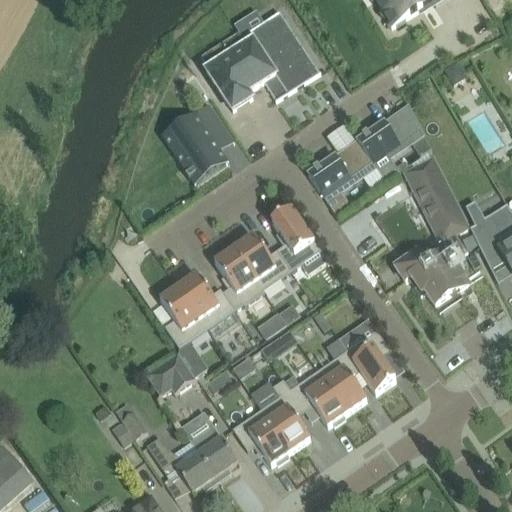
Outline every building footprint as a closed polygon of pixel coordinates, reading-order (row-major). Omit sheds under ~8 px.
[(372,0),(374,4),(392,31),(419,15),(423,12),(416,0),(372,0)] [(219,51),(203,61),(210,72),(206,74),(229,109),(265,87),(276,104),(276,105),(276,106),(321,77),(320,76),(320,77),(281,16),(242,41),(243,42),(250,37),(254,44),(226,62),(219,51)] [(454,89),(466,83),(457,67),(445,73),(454,89)] [(227,166),(218,152),(231,143),(234,146),(208,109),(208,110),(209,111),(188,125),(191,130),(178,139),(189,155),(177,163),(195,190),(196,189),(195,188),(227,166)] [(358,144),(375,170),(386,186),(400,176),(389,160),(423,137),(409,109),(358,144)] [(375,170),(358,144),(309,178),(336,219),(351,210),(340,193),(375,170)] [(456,237),(468,231),(433,161),(404,176),(440,246),(444,255),(426,268),(420,260),(418,256),(401,268),(396,271),(406,285),(409,283),(421,300),(426,297),(440,317),(441,316),(437,311),(458,296),(462,302),(473,295),(452,264),(468,255),(456,237)] [(475,206),(466,211),(476,230),(471,232),(490,271),(491,270),(489,267),(502,259),(511,274),(511,216),(507,208),(485,222),(475,206)] [(292,213),(272,227),(287,248),(277,255),(292,276),(322,255),(292,213)] [(254,239),(234,253),(265,297),(266,297),(264,295),(292,276),(277,255),(269,261),(254,239)] [(219,263),(216,265),(231,287),(221,294),(235,315),(245,308),(246,310),(264,297),(263,296),(257,286),(234,253),(229,256),(228,254),(218,261),(219,263)] [(235,315),(221,294),(212,300),(197,278),(179,291),(208,334),(235,315)] [(208,334),(179,291),(160,304),(175,325),(165,332),(180,353),(208,334)] [(292,308),(257,330),(265,343),(300,320),(292,308)] [(322,318),(316,323),(326,337),(333,333),(322,318)] [(356,350),(346,356),(360,378),(361,377),(376,398),(396,385),(382,363),(392,356),(377,335),(356,350)] [(346,356),(318,376),(347,419),(367,405),(352,383),(360,378),(346,356)] [(175,399),(197,384),(195,382),(186,368),(179,358),(146,379),(161,401),(172,394),(175,399)] [(199,359),(186,368),(195,382),(209,372),(199,359)] [(246,365),(234,373),(241,383),(253,375),(246,365)] [(318,376),(289,395),(304,416),(314,410),(328,431),(333,428),(335,430),(346,422),(345,420),(347,419),(318,376)] [(218,382),(209,388),(215,396),(224,390),(218,382)] [(304,416),(289,395),(282,385),(272,393),(279,403),(261,415),(290,457),(311,444),(296,422),(304,416)] [(135,416),(134,417),(128,408),(116,416),(123,426),(135,444),(136,445),(149,436),(135,416)] [(106,409),(95,416),(101,424),(112,417),(106,409)] [(255,419),(233,434),(248,455),(257,449),(272,470),(277,467),(278,469),(290,461),(288,459),(290,457),(261,415),(255,419)] [(125,452),(135,444),(123,426),(113,433),(125,452)] [(222,442),(221,442),(212,429),(204,435),(191,444),(199,457),(219,486),(231,477),(228,473),(238,466),(227,450),(222,442)] [(171,456),(169,455),(161,442),(148,451),(168,480),(176,474),(190,494),(193,498),(203,491),(206,495),(219,486),(199,457),(187,466),(171,456)] [(0,458),(0,496),(7,507),(31,486),(4,455),(0,458)] [(156,511),(149,502),(135,511),(156,511)]
